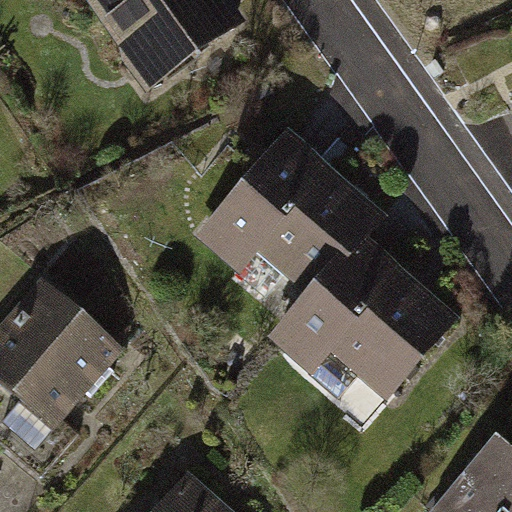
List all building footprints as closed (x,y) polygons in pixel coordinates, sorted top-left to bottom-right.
[(81,0),(119,52),(123,66),(147,98),(247,29),(226,0),(81,0)] [(391,220),(288,132),(194,241),(241,281),(260,259),(308,301),(269,345),(312,382),(335,355),(389,402),(457,322),(368,246),(391,220)] [(42,282),(0,331),(0,387),(21,405),(2,427),(37,457),(126,355),(42,282)] [(511,511),(511,445),(502,436),(434,511),(511,511)] [(229,511),(189,477),(158,511),(229,511)]
